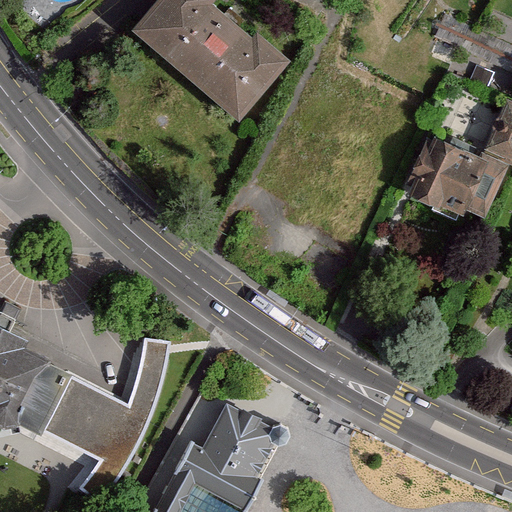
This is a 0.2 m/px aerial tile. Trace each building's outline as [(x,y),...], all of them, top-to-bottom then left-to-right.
[(217,0),(155,0),(130,30),(240,121),(291,61),(217,0)] [(511,117),(499,112),(478,163),(511,177),(511,117)] [(505,180),(424,146),(398,205),(479,240),(505,180)] [(0,416),(5,419),(19,415),(41,426),(73,362),(24,338),(29,330),(0,315),(0,416)] [(129,401),(73,372),(45,426),(102,456),(83,483),(56,511),(99,511),(127,469),(146,428),(160,385),(170,338),(146,334),(134,382),(129,401)] [(211,406),(155,511),(251,511),(287,446),(211,406)]
